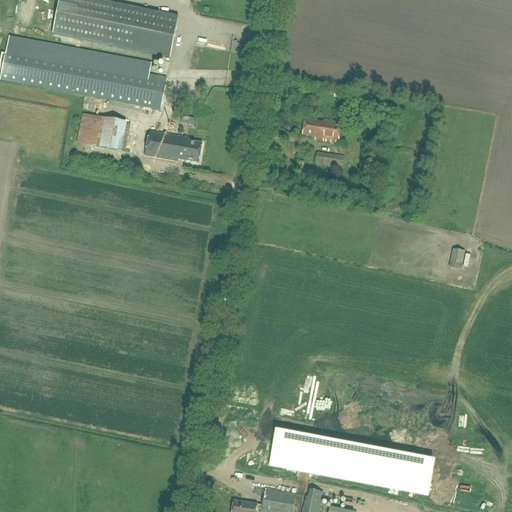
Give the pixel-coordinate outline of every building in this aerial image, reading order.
[(57,0),(51,35),(168,60),(176,19),(88,0),(57,0)] [(9,37),(0,80),(159,111),(165,79),(149,76),(152,64),(9,37)] [(178,67),(182,49),(176,48),(172,66),(178,67)] [(190,79),(192,72),(176,67),(174,73),(190,79)] [(83,115),(77,143),(132,154),(137,126),(83,115)] [(315,138),(315,141),(338,144),(341,123),(324,121),(323,124),(305,121),(303,136),(315,138)] [(177,163),(178,161),(198,164),(202,144),(188,142),(188,139),(150,132),(145,158),(177,163)] [(316,166),(334,169),(341,170),(343,157),(336,156),(318,154),(316,166)] [(449,268),(461,271),(465,252),(453,250),(449,268)] [(427,495),(433,465),(276,435),(270,465),(427,495)] [(263,506),(234,502),(232,511),(255,511),(256,510),(262,511),(261,511),(291,511),(295,495),(265,490),(263,506)] [(319,511),(323,493),(307,490),(302,511),(319,511)]
